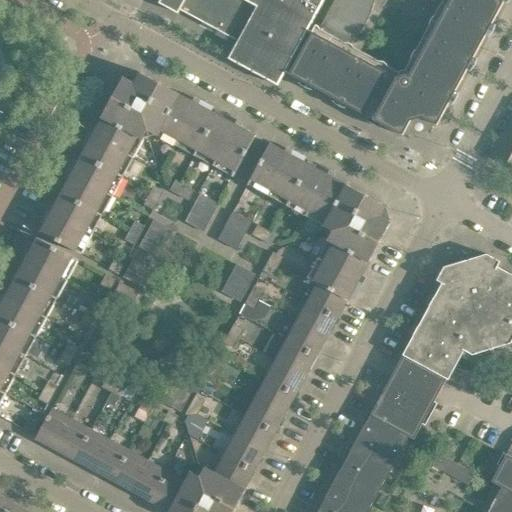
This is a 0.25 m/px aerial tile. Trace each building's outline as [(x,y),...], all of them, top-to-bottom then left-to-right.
[(229,58),(278,84),(285,72),(323,0),(169,0),(171,6),(168,7),(179,12),(181,7),(218,27),(217,29),(228,35),(229,33),(239,38),(229,58)] [(334,0),(294,76),(403,135),(404,133),(411,120),(410,118),(422,115),(423,117),(435,124),(437,125),(504,0),(450,0),(436,26),(410,75),(418,79),(414,87),(414,89),(403,93),(402,91),(394,86),(399,78),(376,66),(347,50),(350,45),(354,41),(359,35),(361,32),(363,29),(365,25),(367,22),(369,19),(370,15),(372,12),(373,8),(374,4),(375,1),(375,0),(334,0)] [(156,134),(234,176),(254,139),(138,76),(136,80),(132,81),(128,79),(95,140),(132,160),(145,137),(156,134)] [(411,120),(404,133),(410,135),(420,135),(429,131),(435,124),(423,117),(422,115),(410,118),(411,120)] [(85,159),(122,180),(132,160),(95,140),(85,159)] [(268,147),(248,184),(326,226),(329,238),(318,258),(355,278),(387,219),(384,218),(382,213),(384,210),(268,147)] [(122,180),(85,159),(75,177),(112,197),(122,180)] [(66,195),(103,215),(112,197),(75,177),(66,195)] [(175,180),(171,189),(180,194),(185,185),(175,180)] [(164,191),(155,185),(150,195),(159,200),(164,191)] [(189,199),(194,190),(185,185),(180,194),(189,199)] [(219,204),(200,193),(186,221),(204,231),(219,204)] [(103,215),(66,195),(55,214),(92,234),(103,215)] [(145,204),(154,209),(159,200),(150,195),(145,204)] [(233,211),(219,239),(237,249),(252,221),(233,211)] [(45,233),(82,253),(92,234),(55,214),(45,233)] [(140,247),(158,257),(173,229),(154,219),(140,247)] [(145,226),(136,220),(131,230),(140,235),(145,226)] [(258,225),(253,234),(262,239),(267,230),(258,225)] [(126,239),(135,244),(140,235),(131,230),(126,239)] [(271,244),(277,235),(267,230),(262,239),(271,244)] [(79,259),(42,239),(31,259),(68,279),(79,259)] [(283,257),(277,253),(274,252),(269,261),(278,266),(283,257)] [(124,276),(142,286),(152,268),(133,258),(124,276)] [(308,277),(318,282),(345,297),(355,278),(318,258),(308,277)] [(20,278),(58,298),(68,279),(31,259),(20,278)] [(115,259),(109,269),(119,274),(124,264),(115,259)] [(511,341),(511,273),(486,260),(449,271),(392,375),(437,400),(465,350),(473,354),(511,342),(511,341)] [(264,270),(273,275),(278,266),(269,261),(264,270)] [(237,264),(222,291),(241,301),(256,274),(237,264)] [(106,274),(101,284),(111,289),(116,279),(106,274)] [(10,297),(47,317),(58,298),(20,278),(10,297)] [(129,310),(139,292),(121,282),(110,300),(129,310)] [(345,304),(342,302),(345,297),(318,282),(307,301),(338,318),(345,304)] [(265,290),(255,285),(250,295),(260,300),(265,290)] [(245,304),(255,309),(260,300),(250,295),(245,304)] [(0,315),(0,316),(37,336),(47,317),(10,297),(0,315)] [(297,320),(328,336),(338,318),(307,301),(297,320)] [(100,309),(90,304),(85,313),(95,318),(100,309)] [(80,322),(90,327),(95,318),(85,313),(80,322)] [(37,336),(0,316),(0,340),(27,355),(37,336)] [(287,339),(317,355),(328,336),(297,320),(287,339)] [(244,328),(235,323),(230,333),(239,338),(244,328)] [(225,342),(234,347),(239,338),(230,333),(225,342)] [(276,358),(307,374),(317,355),(287,339),(276,358)] [(0,365),(16,374),(27,355),(0,340),(0,365)] [(79,347),(70,342),(65,351),(74,356),(79,347)] [(60,360),(69,365),(74,356),(65,351),(60,360)] [(307,374),(276,358),(266,377),(297,393),(307,374)] [(78,361),(73,370),(82,375),(87,366),(78,361)] [(224,366),(214,361),(209,371),(219,376),(224,366)] [(16,374),(0,365),(0,389),(6,393),(16,374)] [(204,380),(214,385),(219,376),(209,371),(204,380)] [(415,438),(422,424),(426,426),(439,402),(436,401),(437,400),(392,375),(371,414),(409,435),(415,438)] [(108,377),(103,386),(112,391),(117,382),(108,377)] [(297,393),(266,377),(256,396),(286,412),(297,393)] [(59,385),(49,380),(44,389),(53,394),(59,385)] [(121,396),(126,387),(117,382),(112,391),(121,396)] [(173,382),(163,401),(181,411),(191,393),(173,382)] [(39,398),(48,403),(53,394),(44,389),(39,398)] [(114,406),(120,396),(112,392),(106,401),(114,406)] [(205,400),(196,395),(191,404),(200,409),(205,400)] [(286,412),(256,396),(246,415),(276,431),(286,412)] [(146,398),(141,407),(150,412),(155,403),(146,398)] [(159,417),(164,408),(155,403),(150,412),(159,417)] [(186,413),(195,418),(200,409),(191,404),(186,413)] [(150,412),(141,407),(136,416),(145,421),(150,412)] [(52,408),(36,438),(56,449),(73,419),(52,408)] [(174,425),(179,415),(169,410),(164,420),(174,425)] [(511,511),(511,490),(503,486),(488,511),(367,511),(409,435),(371,414),(317,511),(511,511)] [(276,431),(246,415),(235,434),(266,450),(276,431)] [(38,423),(28,418),(23,428),(33,433),(38,423)] [(73,419),(56,449),(75,459),(92,429),(73,419)] [(94,470),(111,439),(92,429),(75,459),(94,470)] [(266,450),(235,434),(225,453),(255,469),(266,450)] [(111,439),(94,470),(113,480),(129,450),(111,439)] [(511,443),(507,453),(503,451),(496,464),(500,466),(492,481),(503,486),(511,490),(511,443)] [(132,490),(148,460),(129,450),(113,480),(132,490)] [(428,462),(445,471),(451,458),(435,450),(428,462)] [(245,481),(248,483),(255,469),(225,453),(215,471),(215,472),(242,487),(245,481)] [(148,460),(132,490),(151,500),(167,470),(148,460)] [(452,475),(469,484),(475,472),(459,463),(452,475)] [(215,471),(205,466),(204,468),(193,471),(191,470),(186,480),(188,481),(173,508),(179,511),(228,511),(242,487),(215,472),(215,471)] [(169,510),(169,511),(170,511),(173,508),(188,481),(186,480),(167,470),(151,500),(169,510)] [(0,495),(0,511),(7,511),(13,502),(0,495)] [(30,511),(13,502),(7,511),(30,511)]
